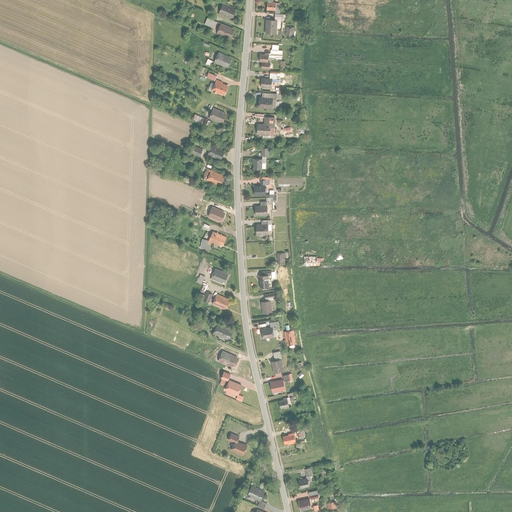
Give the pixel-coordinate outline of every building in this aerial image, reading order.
[(277,10),(277,1),(268,0),(268,9),(277,10)] [(236,8),(224,2),(220,13),(232,18),(232,16),(234,17),(237,10),(236,9),(236,8)] [(208,17),(206,24),(215,27),(217,20),(208,17)] [(279,19),(267,18),(266,32),(278,33),(279,19)] [(234,27),(222,23),(218,33),(228,37),(229,36),(233,37),(236,30),(234,29),(234,27)] [(287,26),(287,35),(295,36),(295,26),(287,26)] [(232,56),(219,50),(215,62),(227,67),(228,65),(230,66),(232,60),(230,59),(232,56)] [(262,68),(271,68),(272,62),(270,62),(270,52),(266,52),(266,53),(261,53),(260,61),(263,61),(262,68)] [(207,77),(216,80),(218,75),(209,71),(207,77)] [(273,87),(273,77),(263,76),(262,86),(273,87)] [(224,81),(218,79),(213,91),(219,93),(219,92),(226,95),(230,85),(223,82),(224,81)] [(273,108),(274,97),(260,96),(260,107),(273,108)] [(225,114),(226,111),(214,106),(209,118),(222,123),(223,121),(224,121),(227,115),(225,114)] [(276,116),(265,115),(265,122),(258,122),(257,133),(271,134),(271,136),(275,136),(276,116)] [(226,149),(212,144),(208,154),(222,160),(226,149)] [(195,145),(192,152),(202,155),(204,148),(195,145)] [(267,161),(268,158),(253,158),(253,162),(255,162),(255,168),(263,168),(263,161),(267,161)] [(224,174),(208,167),(204,178),(218,184),(219,182),(222,183),(225,177),(223,176),(224,174)] [(267,194),(266,184),(255,185),(255,195),(267,194)] [(269,215),(268,204),(256,205),(257,215),(269,215)] [(225,210),(213,205),(209,216),(221,221),(221,219),(223,220),(226,213),(224,212),(225,210)] [(270,233),(269,223),(257,224),(258,234),(270,233)] [(223,246),(228,236),(214,230),(210,240),(223,246)] [(286,253),(277,253),(277,259),(279,259),(279,263),(286,263),(286,253)] [(305,256),(305,265),(321,265),(321,260),(324,260),(324,257),(318,257),(318,256),(305,256)] [(228,272),(216,267),(212,278),(223,283),(224,281),(226,282),(229,276),(227,275),(228,272)] [(271,274),(260,275),(261,287),(270,286),(270,278),(271,278),(271,274)] [(207,291),(205,300),(211,302),(213,293),(207,291)] [(230,298),(218,293),(213,304),(225,309),(226,307),(228,308),(231,300),(229,299),(230,298)] [(274,312),(272,300),(262,301),(264,313),(274,312)] [(280,329),(279,320),(271,322),(271,327),(262,328),(264,338),(275,337),(274,329),(280,329)] [(231,339),(234,331),(231,330),(232,328),(219,323),(214,334),(228,340),(229,338),(231,339)] [(297,344),(294,330),(285,332),(287,346),(297,344)] [(224,350),(220,359),(231,364),(231,362),(236,364),(239,358),(235,356),(236,355),(224,350)] [(285,370),(283,359),(272,361),(275,372),(285,370)] [(225,384),(227,380),(229,380),(231,374),(224,372),(221,383),(225,384)] [(284,375),(286,382),(295,379),(292,372),(284,375)] [(286,389),(284,378),(271,381),(274,392),(286,389)] [(244,385),(231,379),(226,389),(240,395),(244,385)] [(290,407),(288,397),(284,397),(285,399),(280,400),(282,407),(285,407),(285,408),(290,407)] [(297,442),(294,432),(289,434),(289,435),(284,436),(286,443),(290,442),(290,444),(297,442)] [(241,436),(232,433),(229,440),(236,443),(232,450),(244,455),(248,445),(239,441),(241,436)] [(311,486),(309,477),(300,479),(302,488),(311,486)] [(261,501),(266,490),(253,485),(248,495),(261,501)] [(320,489),(310,491),(311,499),(320,497),(319,493),(320,492),(320,489)] [(313,508),(310,497),(299,500),(301,510),(313,508)] [(335,502),(327,503),(328,510),(336,509),(335,502)]
